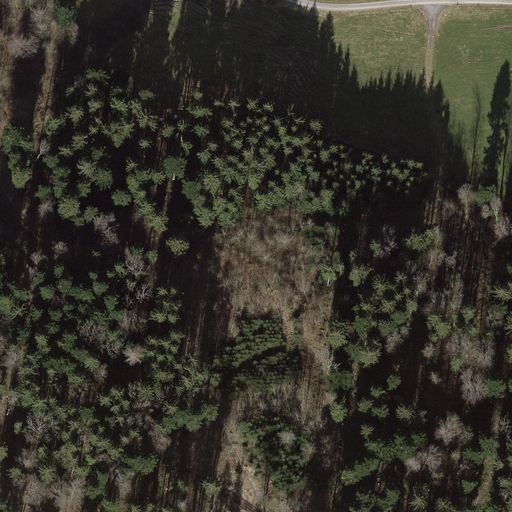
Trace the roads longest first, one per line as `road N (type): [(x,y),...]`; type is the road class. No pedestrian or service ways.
road 1 (track): [(437,4),(427,79),(442,161),(435,194),(412,213),(257,225),(142,247),(79,246),(47,243),(27,229),(0,179)]
road 2 (track): [(511,3),(322,9),(292,0)]
road 3 (track): [(183,240),(180,318),(207,397)]
